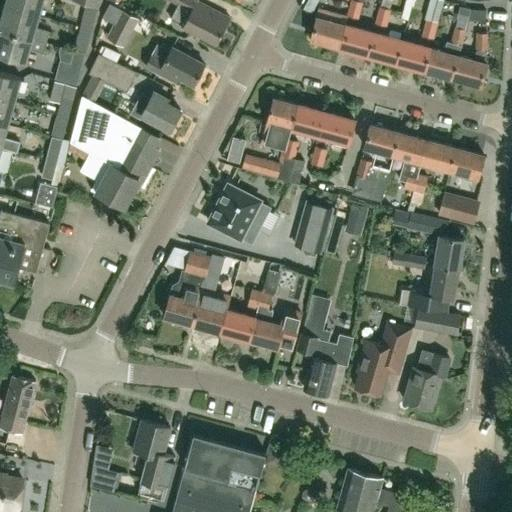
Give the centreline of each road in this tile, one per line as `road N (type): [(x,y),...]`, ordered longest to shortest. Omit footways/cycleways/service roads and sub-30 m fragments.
road 1 (residential): [(481,454),(202,381),(90,366)]
road 2 (residential): [(90,366),(258,56)]
road 3 (tertiary): [(481,454),(511,190)]
road 4 (residential): [(511,128),(258,56)]
road 5 (residential): [(68,511),(90,366)]
